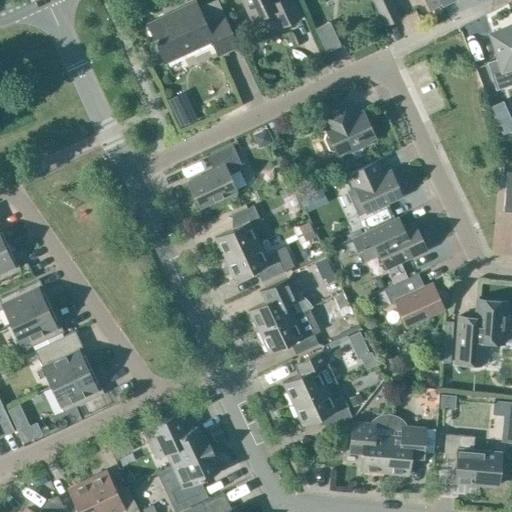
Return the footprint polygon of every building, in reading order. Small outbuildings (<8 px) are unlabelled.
[(280,0),(276,2),(276,1),(275,0),(241,0),(252,21),(269,13),(276,29),(300,18),(291,0),(280,0)] [(399,19),(390,1),(389,0),(372,0),(384,26),(399,19)] [(424,0),(423,4),(426,11),(437,6),(433,0),(424,0)] [(194,4),(147,26),(164,62),(210,41),(217,55),(236,46),(223,17),(215,1),(197,9),(194,4)] [(314,30),(325,53),(340,46),(329,23),(314,30)] [(511,27),(490,34),(498,59),(486,63),(495,91),(511,85),(511,27)] [(184,92),(167,100),(180,127),(197,119),(184,92)] [(368,141),(373,138),(361,112),(351,117),(345,104),(321,115),(327,128),(324,129),(327,135),(324,136),(323,139),(328,150),(332,151),(334,150),(337,155),(345,151),(347,154),(369,143),(368,141)] [(499,119),(505,134),(511,131),(511,123),(508,115),(499,119)] [(278,125),(270,128),(274,137),(276,136),(280,127),(278,125)] [(251,135),(256,144),(263,146),(272,142),(265,128),(251,135)] [(187,182),(199,208),(235,192),(227,175),(242,169),(231,145),(206,157),(212,171),(187,182)] [(375,161),(343,176),(350,191),(346,193),(357,216),(365,213),(402,195),(390,171),(382,175),(375,161)] [(511,173),(506,173),(503,206),(511,207),(511,173)] [(296,194),(291,183),(277,190),(282,200),(296,194)] [(304,211),(326,201),(319,187),(297,197),(304,211)] [(213,238),(223,260),(258,243),(252,231),(262,226),(252,206),(230,217),(235,228),(213,238)] [(422,251),(411,227),(403,231),(397,218),(350,239),(361,263),(378,255),(384,268),(422,251)] [(308,220),(297,225),(306,243),(317,238),(308,220)] [(258,243),(223,260),(233,281),(255,271),(260,282),(283,272),(283,271),(274,252),(264,256),(258,243)] [(3,247),(0,248),(0,280),(20,271),(14,259),(10,261),(3,247)] [(326,257),(313,263),(318,275),(331,269),(326,257)] [(410,277),(394,285),(383,289),(390,304),(394,303),(405,326),(442,309),(431,284),(423,288),(417,274),(410,277)] [(247,311),(257,333),(307,309),(312,307),(310,304),(308,300),(304,296),(300,294),(296,292),(292,291),(286,279),(264,290),(269,301),(247,311)] [(0,297),(0,304),(9,325),(46,308),(40,295),(44,293),(38,280),(0,297)] [(342,293),(333,297),(338,308),(347,304),(342,293)] [(473,336),(472,336),(469,365),(480,366),(482,342),(503,343),(504,320),(506,302),(476,300),(473,336)] [(62,332),(56,319),(52,321),(46,308),(9,325),(22,351),(37,344),(39,348),(61,337),(59,334),(62,332)] [(307,309),(257,333),(267,354),(289,344),(294,355),(317,345),(312,334),(318,331),(307,309)] [(449,364),(452,323),(445,323),(442,363),(449,364)] [(39,348),(33,350),(50,387),(86,370),(80,357),(85,355),(74,331),(61,337),(39,348)] [(358,332),(347,337),(352,348),(363,343),(358,332)] [(469,365),(472,336),(456,335),(453,364),(469,365)] [(281,384),(291,405),(326,389),(326,388),(335,384),(320,352),(298,362),(303,374),(281,384)] [(86,370),(50,387),(62,413),(103,394),(97,382),(93,384),(86,370)] [(429,373),(424,377),(423,387),(437,388),(439,374),(429,373)] [(326,389),(291,405),(301,427),(323,417),(328,428),(351,417),(342,398),(332,402),(326,389)] [(451,409),(454,406),(455,395),(441,394),(440,408),(451,409)] [(364,402),(361,395),(350,400),(353,407),(364,402)] [(0,403),(0,438),(13,432),(0,403)] [(17,405),(6,410),(22,444),(41,436),(35,423),(27,427),(17,405)] [(359,472),(383,474),(388,414),(385,414),(382,414),(379,415),(376,417),(373,419),(371,421),(369,424),(351,422),(349,447),(361,448),(359,472)] [(388,414),(383,474),(407,476),(409,452),(421,453),(421,452),(431,453),(433,429),(423,428),(407,427),(405,424),(403,421),(401,419),(398,417),(395,415),(392,414),(389,414),(388,414)] [(165,453),(171,466),(209,449),(204,437),(202,438),(197,428),(172,439),(164,421),(142,431),(155,458),(165,453)] [(473,437),(459,436),(445,435),(443,459),(456,460),(454,482),(496,486),(499,453),(472,451),(473,437)] [(209,449),(171,466),(181,487),(170,492),(176,504),(198,494),(193,483),(217,472),(212,461),(215,460),(209,449)] [(87,483),(100,511),(120,511),(124,510),(124,511),(131,511),(137,509),(126,487),(116,492),(107,474),(105,475),(104,471),(93,477),(91,481),(87,483)] [(73,511),(100,511),(87,483),(83,485),(79,483),(68,489),(69,492),(68,493),(76,511),(73,511)] [(64,511),(57,496),(47,499),(38,511),(31,511),(29,510),(28,511),(25,510),(22,511),(64,511)] [(201,501),(179,511),(235,511),(234,508),(231,509),(226,501),(205,510),(201,501)]
